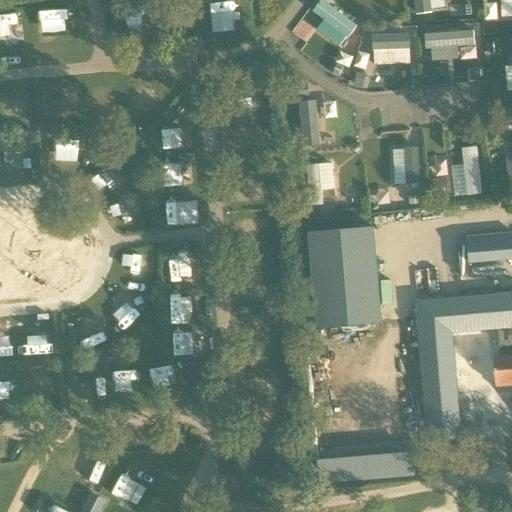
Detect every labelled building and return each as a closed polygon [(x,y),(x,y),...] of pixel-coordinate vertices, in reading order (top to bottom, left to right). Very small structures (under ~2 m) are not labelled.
[(336,47),(354,26),(323,0),(315,0),(307,10),(320,21),(314,28),(336,47)] [(411,0),(412,13),(443,12),(442,0),(411,0)] [(482,3),(483,19),(511,17),(511,0),(496,0),(497,3),(482,3)] [(211,24),(234,23),(233,1),(210,2),(211,24)] [(57,7),(32,8),(33,29),(58,28),(57,7)] [(124,11),(124,29),(149,28),(148,10),(124,11)] [(7,15),(0,14),(0,37),(9,37),(7,15)] [(474,58),(473,31),(424,33),(425,61),(474,58)] [(370,34),(371,64),(410,63),(409,33),(370,34)] [(511,64),(502,65),(503,91),(511,90),(511,64)] [(97,122),(117,121),(116,93),(95,94),(97,122)] [(131,94),(131,113),(146,113),(145,94),(131,94)] [(73,99),(48,100),(49,120),(74,119),(73,99)] [(297,102),(298,143),(327,142),(325,101),(297,102)] [(181,127),(161,128),(162,148),(182,147),(181,127)] [(511,140),(503,141),(505,182),(511,181),(511,140)] [(24,160),(23,141),(2,142),(3,161),(24,160)] [(390,147),(392,184),(419,183),(417,146),(390,147)] [(450,196),(479,194),(476,146),(458,147),(459,160),(431,161),(432,177),(449,176),(450,196)] [(97,158),(91,175),(109,181),(116,165),(97,158)] [(307,204),(320,204),(320,189),(331,189),(331,162),(306,163),(307,204)] [(163,185),(185,184),(184,164),(162,165),(163,185)] [(184,197),(164,200),(167,220),(188,216),(184,197)] [(317,331),(384,325),(375,228),(308,234),(317,331)] [(464,262),(511,260),(511,232),(463,234),(464,262)] [(166,281),(183,280),(182,263),(165,264),(166,281)] [(511,295),(418,304),(429,439),(461,437),(451,332),(498,328),(501,356),(494,357),(496,379),(497,384),(511,383),(511,295)] [(170,299),(169,317),(187,317),(187,299),(170,299)] [(74,373),(74,392),(99,392),(99,372),(74,373)] [(315,483),(411,478),(409,452),(313,458),(315,483)] [(88,459),(80,476),(98,485),(106,468),(88,459)] [(113,476),(108,492),(125,496),(129,481),(113,476)] [(85,492),(75,511),(96,511),(102,499),(85,492)]
